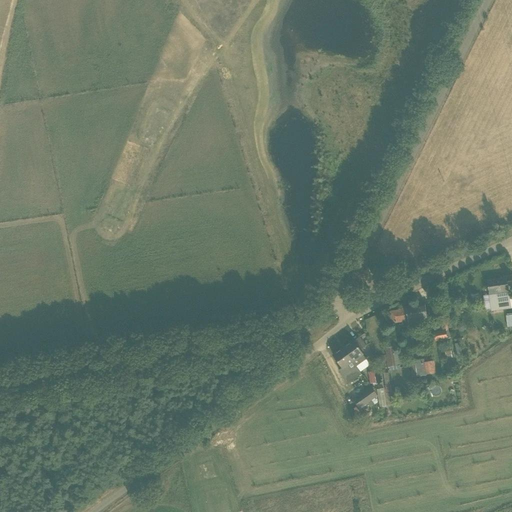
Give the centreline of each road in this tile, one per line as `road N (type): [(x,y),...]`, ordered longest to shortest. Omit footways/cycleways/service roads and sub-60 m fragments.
road 1 (unclassified): [(0,390),(288,336),(338,304)]
road 2 (unclassified): [(338,304),(485,0)]
road 3 (unclassified): [(91,511),(350,319)]
road 4 (unclassified): [(350,319),(511,241)]
